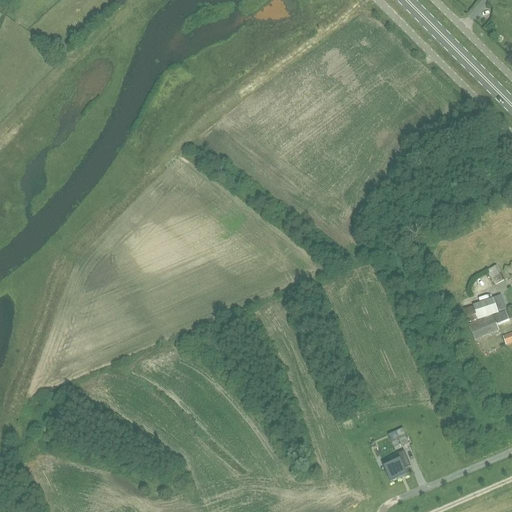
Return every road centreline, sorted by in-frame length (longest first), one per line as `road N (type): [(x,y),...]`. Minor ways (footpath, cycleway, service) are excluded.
road 1 (unclassified): [(511,134),(377,0)]
road 2 (primary): [(511,104),(409,0)]
road 3 (track): [(381,511),(511,450)]
